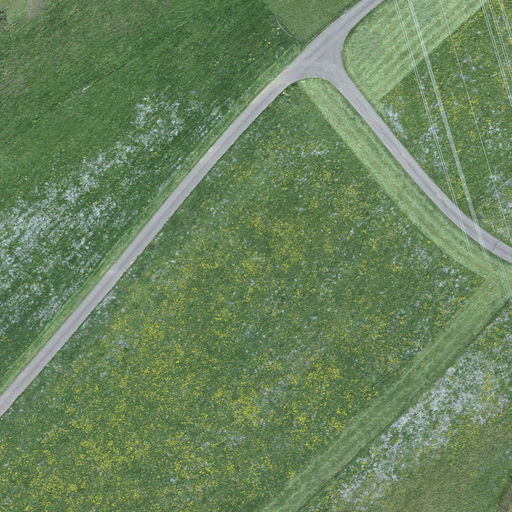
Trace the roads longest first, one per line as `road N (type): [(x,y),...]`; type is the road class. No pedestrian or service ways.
road 1 (unclassified): [(314,51),(237,128),(0,402)]
road 2 (unclassified): [(511,256),(432,193),(314,51)]
